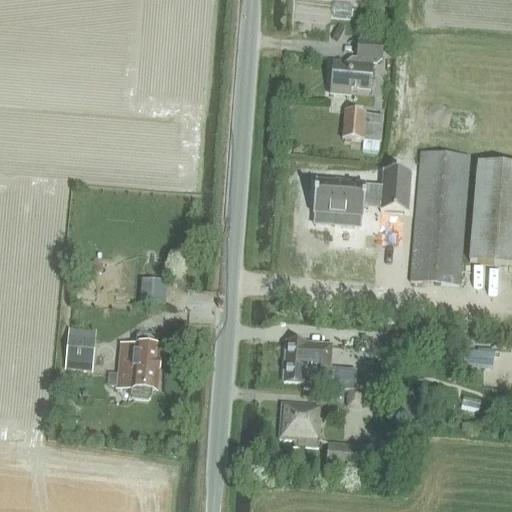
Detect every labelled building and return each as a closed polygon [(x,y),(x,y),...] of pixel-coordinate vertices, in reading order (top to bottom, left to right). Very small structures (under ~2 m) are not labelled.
[(333,66),(331,93),(370,96),(372,69),(372,62),(382,63),(383,45),(357,43),(356,61),(360,61),(359,68),(333,66)] [(344,146),(382,150),(384,124),(346,120),(344,146)] [(421,155),(411,284),(459,289),(469,159),(421,155)] [(511,170),(476,168),(470,265),(511,268),(511,170)] [(312,183),(309,214),(334,217),(333,228),(356,230),(357,219),(359,219),(362,188),(312,183)] [(295,230),(294,255),(327,257),(328,254),(341,254),(342,236),(329,235),(329,233),(295,230)] [(96,264),(82,276),(87,283),(101,270),(96,264)] [(69,333),(66,365),(93,368),(96,335),(69,333)] [(111,377),(110,388),(119,389),(134,390),(133,399),(135,402),(148,403),(151,401),(152,392),(157,393),(161,353),(155,353),(156,343),(154,341),(141,339),(138,341),(137,351),(135,351),(122,349),(121,361),(120,377),(111,377)] [(335,391),(336,371),(336,369),(331,369),(332,347),(287,344),(284,384),(305,385),(305,389),(335,391)] [(461,353),(460,367),(488,370),(489,355),(461,353)] [(336,371),(335,391),(355,392),(356,372),(336,371)] [(395,380),(384,390),(416,426),(427,416),(395,380)] [(347,393),(346,410),(360,411),(361,394),(347,393)] [(282,406),(280,442),(295,443),(295,447),(320,449),(322,421),(319,421),(320,408),(282,406)] [(71,434),(78,435),(83,429),(81,422),(74,421),(69,426),(71,434)] [(376,449),(330,446),(327,469),(357,471),(357,479),(374,480),(376,449)]
